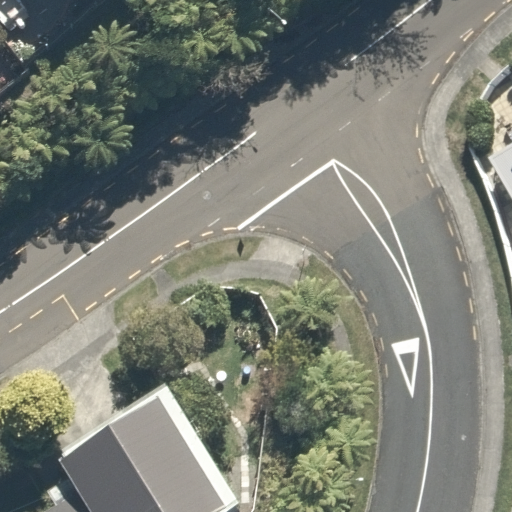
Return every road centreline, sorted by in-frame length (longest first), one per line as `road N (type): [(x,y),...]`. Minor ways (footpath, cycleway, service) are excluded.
road 1 (residential): [(297,100),(413,296),(428,399),(412,511)]
road 2 (residential): [(0,315),(297,100)]
road 3 (residential): [(297,100),(428,0)]
